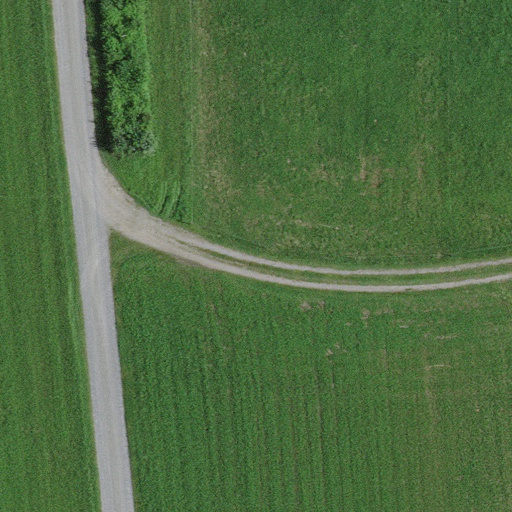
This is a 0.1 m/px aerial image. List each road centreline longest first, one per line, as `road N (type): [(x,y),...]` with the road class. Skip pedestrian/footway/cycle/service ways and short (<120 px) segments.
road 1 (track): [(73,189),(258,279),(511,272)]
road 2 (track): [(73,189),(106,511)]
road 3 (track): [(57,0),(73,189)]
